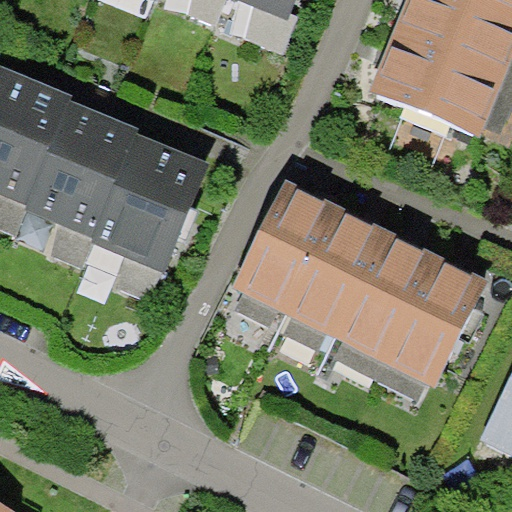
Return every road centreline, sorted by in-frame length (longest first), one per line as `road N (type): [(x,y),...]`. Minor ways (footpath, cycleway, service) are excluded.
road 1 (residential): [(347,0),(151,440)]
road 2 (residential): [(151,440),(0,367)]
road 3 (residential): [(292,511),(151,440)]
